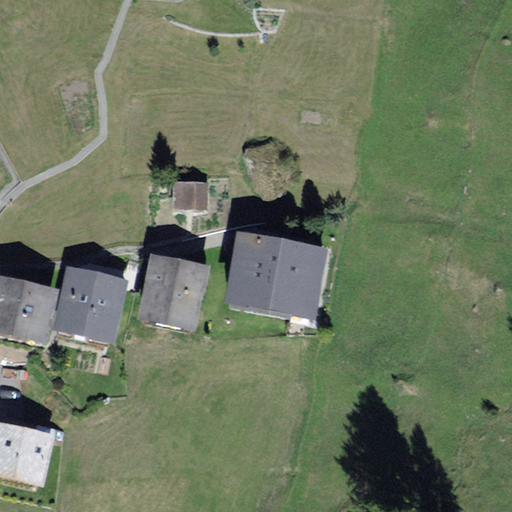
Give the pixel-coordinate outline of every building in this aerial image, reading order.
[(205,184),(176,184),(175,206),(204,206),(205,184)] [(323,252),(238,238),(227,301),(312,316),(323,252)] [(204,270),(152,259),(140,317),(192,327),(204,270)] [(124,283),(69,271),(57,326),(111,339),(124,283)] [(53,291),(0,279),(0,329),(43,339),(53,291)] [(50,436),(0,425),(0,472),(40,480),(50,436)]
